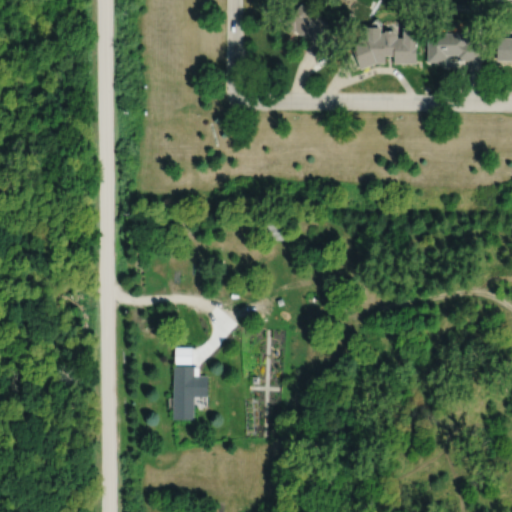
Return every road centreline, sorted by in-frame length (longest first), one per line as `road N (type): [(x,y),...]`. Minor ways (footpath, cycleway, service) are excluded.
road 1 (residential): [(103,0),(106,511)]
road 2 (residential): [(237,93),(253,100),(511,101)]
